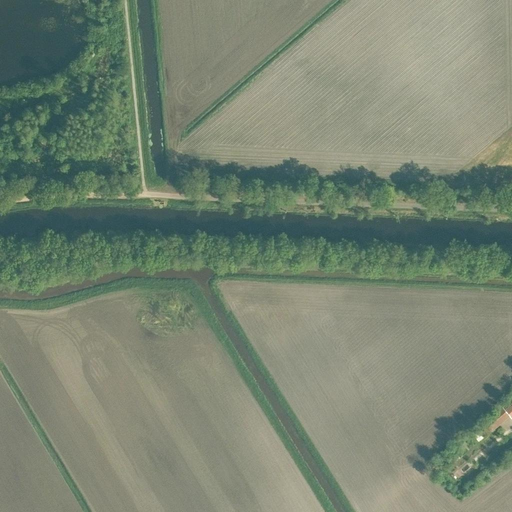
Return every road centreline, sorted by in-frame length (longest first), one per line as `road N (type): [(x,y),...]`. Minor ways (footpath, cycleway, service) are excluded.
road 1 (track): [(0,259),(80,247),(511,275)]
road 2 (track): [(144,194),(511,208)]
road 3 (track): [(0,202),(144,194)]
